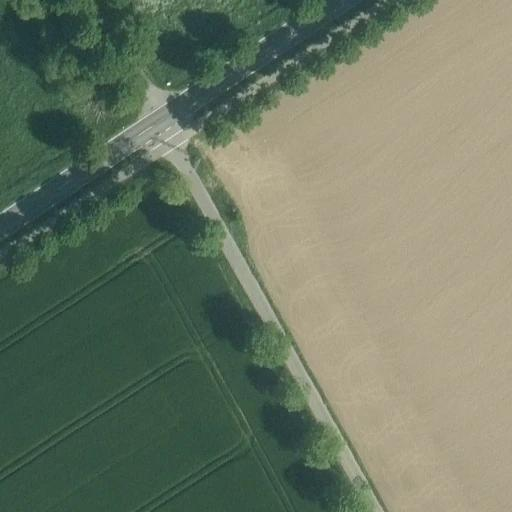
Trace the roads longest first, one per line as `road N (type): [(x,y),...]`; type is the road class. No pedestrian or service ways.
road 1 (unclassified): [(160,129),(374,511)]
road 2 (tertiary): [(354,0),(160,129)]
road 3 (tertiary): [(160,129),(0,235)]
